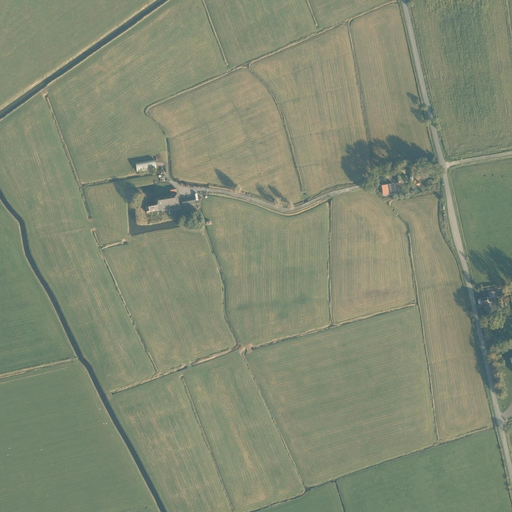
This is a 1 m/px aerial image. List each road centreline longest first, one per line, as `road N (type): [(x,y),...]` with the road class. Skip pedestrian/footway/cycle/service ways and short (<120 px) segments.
road 1 (tertiary): [(511,476),(442,165)]
road 2 (unclassified): [(204,190),(289,210),(384,175),(442,165)]
road 3 (tertiary): [(442,165),(403,0)]
